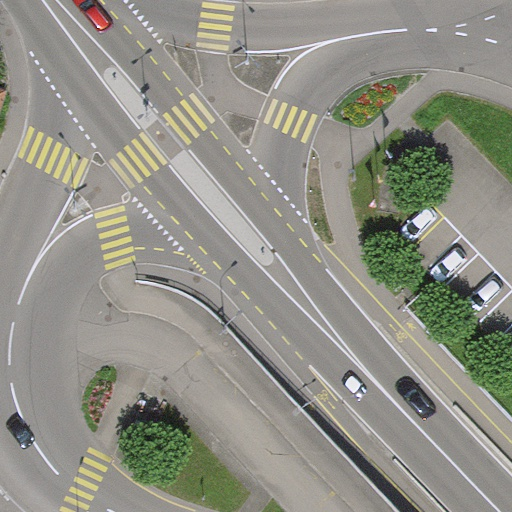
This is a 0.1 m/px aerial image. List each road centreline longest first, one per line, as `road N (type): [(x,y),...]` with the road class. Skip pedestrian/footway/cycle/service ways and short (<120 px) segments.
road 1 (secondary): [(503,511),(258,247)]
road 2 (tertiary): [(40,0),(57,119),(21,254),(12,341)]
road 3 (secondary): [(258,247),(50,0)]
road 4 (residential): [(384,33),(217,27),(78,0)]
road 5 (tertiary): [(12,341),(49,290),(114,236),(199,229),(258,247)]
road 6 (residential): [(258,247),(310,93),(384,33)]
road 7 (tertiary): [(12,341),(16,399),(43,455),(111,511)]
road 8 (residential): [(384,33),(511,27)]
